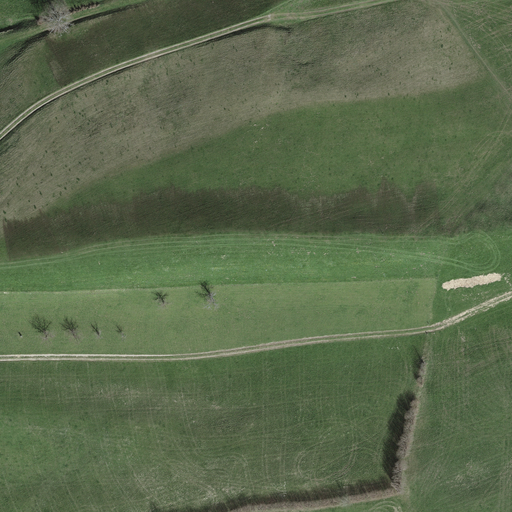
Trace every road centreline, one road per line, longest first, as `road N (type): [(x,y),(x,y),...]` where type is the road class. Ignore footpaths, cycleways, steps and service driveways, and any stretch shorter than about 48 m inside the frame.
road 1 (track): [(0,357),(196,355),(433,328),(511,293)]
road 2 (track): [(267,19),(111,69),(44,101),(0,136)]
